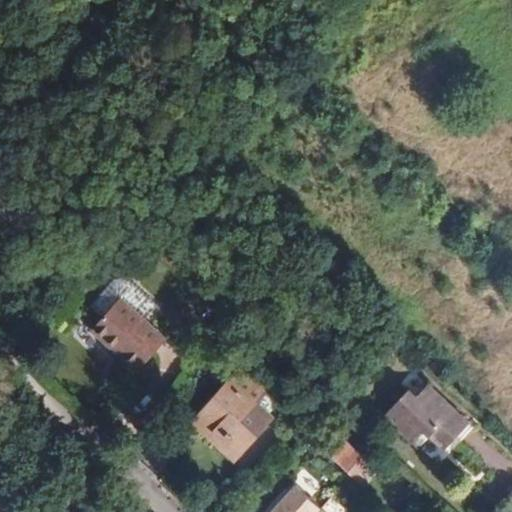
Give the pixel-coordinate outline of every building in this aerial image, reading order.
[(102,347),(109,342),(129,363),(155,339),(112,295),(81,325),(102,347)] [(124,369),(129,363),(109,342),(102,347),(124,369)] [(259,411),(220,376),(183,416),(223,452),(259,411)] [(385,407),(414,433),(425,421),(433,428),(447,441),(470,416),(428,379),(416,392),(407,384),(385,407)] [(433,428),(425,421),(414,433),(422,441),(433,428)] [(338,427),(325,442),(341,455),(353,440),(338,427)] [(328,511),(300,485),(274,511),(328,511)]
